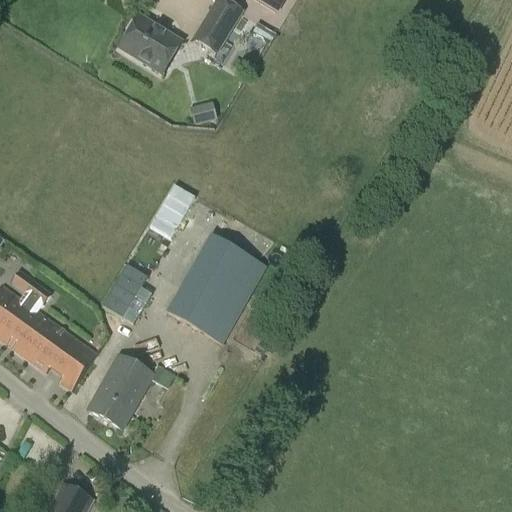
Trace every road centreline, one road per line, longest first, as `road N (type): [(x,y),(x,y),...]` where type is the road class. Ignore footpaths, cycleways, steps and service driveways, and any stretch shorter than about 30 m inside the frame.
road 1 (unclassified): [(184,511),(0,373)]
road 2 (unknown): [(158,498),(193,378),(190,360),(149,316)]
